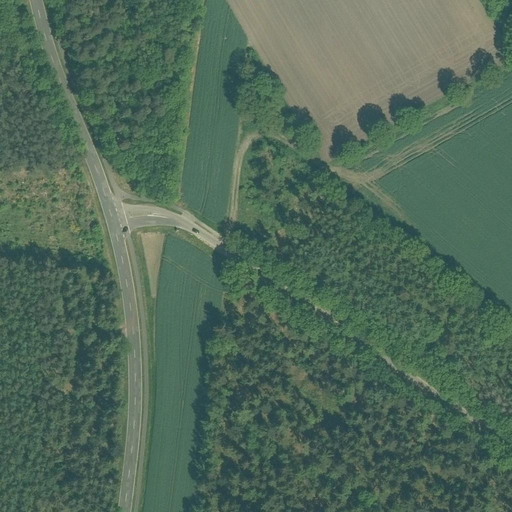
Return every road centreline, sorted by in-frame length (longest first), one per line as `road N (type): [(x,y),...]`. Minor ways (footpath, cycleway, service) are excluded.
road 1 (unclassified): [(111,216),(147,216),(234,256),(381,366),(511,449)]
road 2 (tertiary): [(111,216),(133,352),(123,511)]
road 3 (tertiary): [(37,0),(47,48),(111,216)]
